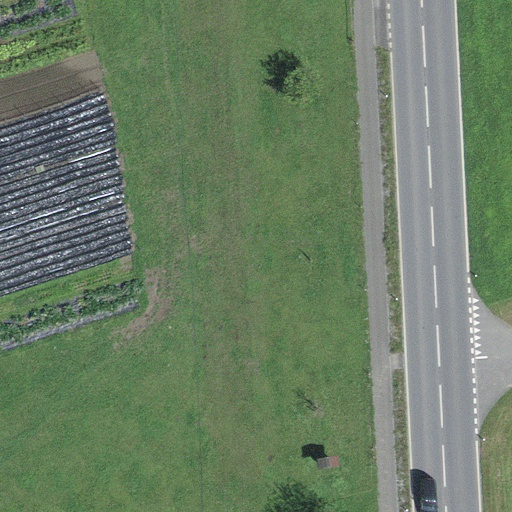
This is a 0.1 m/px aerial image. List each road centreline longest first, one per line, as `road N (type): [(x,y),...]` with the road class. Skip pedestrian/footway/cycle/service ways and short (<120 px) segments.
road 1 (secondary): [(420,0),(438,357)]
road 2 (secondary): [(438,357),(445,511)]
